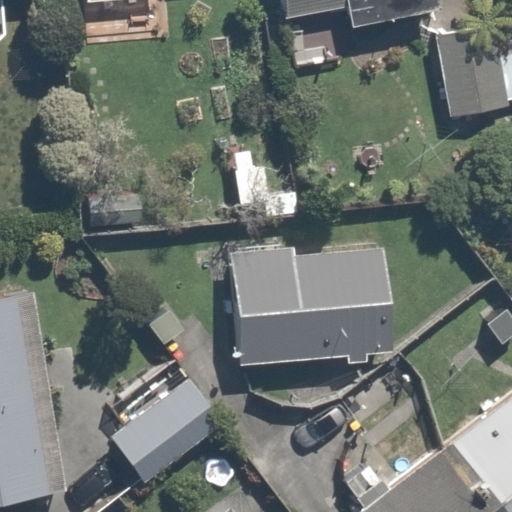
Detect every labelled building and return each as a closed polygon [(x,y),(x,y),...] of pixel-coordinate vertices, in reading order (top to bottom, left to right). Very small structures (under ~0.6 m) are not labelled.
[(441,0),(274,0),(283,49),(349,37),(346,20),(442,2),(441,0)] [(485,15),(421,33),(442,109),(505,92),(485,15)] [(380,220),(223,230),(231,352),(388,343),(380,220)] [(0,487),(55,479),(23,274),(0,277),(0,487)] [(186,366),(105,425),(139,470),(219,411),(186,366)] [(511,511),(511,377),(510,375),(341,499),(350,511),(511,511)] [(230,511),(220,499),(203,511),(230,511)]
